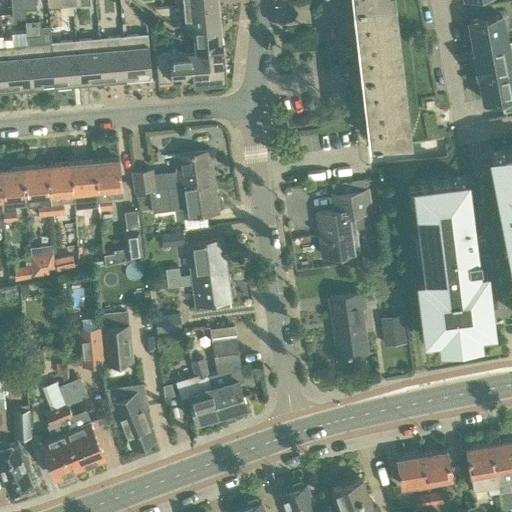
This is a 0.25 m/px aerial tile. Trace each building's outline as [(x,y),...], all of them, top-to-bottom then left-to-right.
[(21,0),(9,0),(11,18),(23,17),(23,9),(21,0)] [(33,0),(21,0),(23,9),(35,8),(33,0)] [(217,0),(181,3),(183,26),(191,25),(191,24),(219,22),(217,0)] [(392,0),(355,0),(350,1),(358,69),(401,64),(392,0)] [(83,7),(61,6),(60,28),(83,28),(83,7)] [(506,40),(501,13),(469,19),(473,45),(506,40)] [(191,24),(191,25),(193,50),(224,76),(219,22),(191,24)] [(40,34),(25,35),(26,43),(30,89),(54,87),(50,41),(48,25),(39,25),(40,34)] [(146,32),(121,34),(125,81),(150,78),(146,32)] [(121,34),(97,36),(101,83),(125,81),(121,34)] [(97,36),(73,39),(78,85),(101,83),(97,36)] [(1,37),(2,45),(6,91),(30,89),(26,43),(11,44),(11,37),(1,37)] [(73,39),(50,41),(54,87),(78,85),(73,39)] [(475,52),(473,52),(477,72),(511,65),(511,44),(511,39),(506,40),(473,45),(475,52)] [(193,50),(154,54),(156,82),(224,76),(193,50)] [(401,64),(358,69),(367,137),(392,134),(409,132),(401,64)] [(511,65),(477,72),(477,73),(478,72),(483,98),(501,95),(503,109),(511,107),(511,65)] [(151,166),(131,169),(133,189),(137,189),(150,187),(166,185),(178,183),(213,178),(209,148),(174,152),(176,169),(152,172),(151,166)] [(414,182),(406,183),(417,275),(417,276),(423,325),(424,325),(424,328),(424,332),(425,337),(439,336),(440,340),(478,335),(477,327),(491,324),(502,322),(511,320),(511,319),(511,148),(490,153),(486,154),(489,173),(465,176),(448,178),(448,175),(430,177),(430,180),(420,181),(420,182),(417,182),(414,182)] [(118,156),(94,159),(98,203),(98,207),(111,206),(110,196),(122,195),(118,156)] [(94,159),(69,161),(73,200),(73,206),(98,203),(94,159)] [(69,161),(45,163),(49,212),(62,211),(61,201),(73,200),(69,161)] [(45,163),(21,165),(25,203),(36,202),(37,213),(49,212),(45,163)] [(21,165),(0,167),(0,188),(3,216),(14,215),(13,204),(25,203),(21,165)] [(178,183),(166,185),(169,207),(181,206),(182,214),(206,211),(217,209),(217,207),(220,206),(222,204),(221,196),(218,194),(215,195),(213,178),(178,183)] [(166,185),(150,187),(153,210),(169,207),(166,185)] [(333,209),(316,212),(322,256),(355,251),(350,213),(368,211),(365,189),(331,193),(333,209)] [(138,225),(123,227),(127,256),(142,253),(138,225)] [(167,231),(161,232),(163,245),(184,243),(182,229),(167,231)] [(221,236),(186,241),(190,272),(225,267),(221,236)] [(52,249),(30,252),(31,262),(32,274),(47,272),(46,267),(54,266),(52,249)] [(113,259),(112,251),(102,252),(103,261),(113,259)] [(71,252),(54,256),(56,268),(74,264),(71,252)] [(31,262),(13,264),(14,277),(32,274),(31,262)] [(176,265),(164,267),(165,275),(177,273),(176,265)] [(228,285),(225,267),(190,272),(177,273),(165,275),(167,284),(179,282),(191,281),(194,303),(230,298),(229,295),(232,294),(231,286),(228,285)] [(362,291),(327,296),(335,355),(366,350),(359,305),(364,304),(362,291)] [(129,306),(99,308),(101,324),(105,360),(134,357),(131,319),(130,319),(129,306)] [(179,311),(154,314),(156,331),(181,328),(179,311)] [(402,312),(380,315),(384,342),(406,339),(402,312)] [(101,324),(79,327),(83,362),(105,360),(101,324)] [(233,324),(209,327),(212,352),(215,363),(221,381),(209,385),(217,412),(245,404),(237,378),(241,376),(238,360),(233,324)] [(201,356),(190,359),(194,373),(195,377),(206,373),(207,373),(201,356)] [(194,373),(175,379),(180,396),(187,393),(191,408),(195,419),(217,412),(209,385),(206,373),(195,377),(194,373)] [(170,381),(162,384),(164,396),(173,393),(170,381)] [(116,386),(105,389),(113,425),(123,423),(132,444),(153,436),(148,423),(150,422),(143,404),(147,402),(142,384),(116,390),(116,386)] [(66,400),(54,405),(60,419),(64,430),(79,464),(90,460),(92,461),(98,459),(99,456),(104,454),(85,409),(72,414),(67,402),(66,400)] [(27,403),(12,404),(12,409),(13,436),(29,435),(27,408),(27,403)] [(54,405),(43,410),(48,424),(60,419),(54,405)] [(64,430),(40,440),(54,475),(57,473),(59,475),(65,472),(66,470),(78,464),(64,430)] [(511,436),(490,440),(494,469),(498,490),(508,489),(507,483),(511,481),(511,436)] [(4,438),(0,439),(0,468),(9,491),(18,488),(21,490),(28,488),(28,484),(31,483),(26,470),(29,469),(16,439),(6,443),(4,438)] [(490,440),(465,444),(472,488),(487,486),(488,492),(498,490),(494,469),(490,440)] [(445,448),(420,452),(425,480),(450,476),(445,448)] [(396,456),(401,485),(425,480),(420,452),(396,456)] [(372,511),(361,477),(331,488),(339,511),(372,511)] [(315,511),(304,482),(281,491),(288,509),(285,510),(285,511),(315,511)] [(440,489),(413,494),(415,505),(429,502),(430,511),(444,511),(442,500),(441,500),(440,489)] [(264,511),(260,499),(258,500),(256,499),(247,502),(247,504),(236,509),(237,511),(264,511)]
